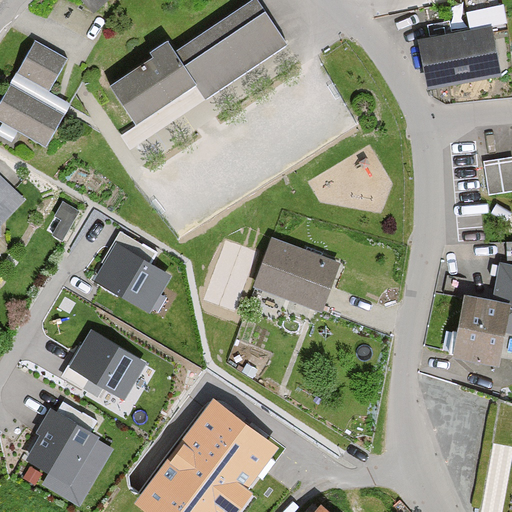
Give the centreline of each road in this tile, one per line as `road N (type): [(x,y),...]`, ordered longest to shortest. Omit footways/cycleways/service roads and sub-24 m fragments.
road 1 (unclassified): [(442,511),(428,493),(410,429),(411,326),(433,221),(421,119),(386,53),(329,0)]
road 2 (residential): [(0,376),(68,260)]
